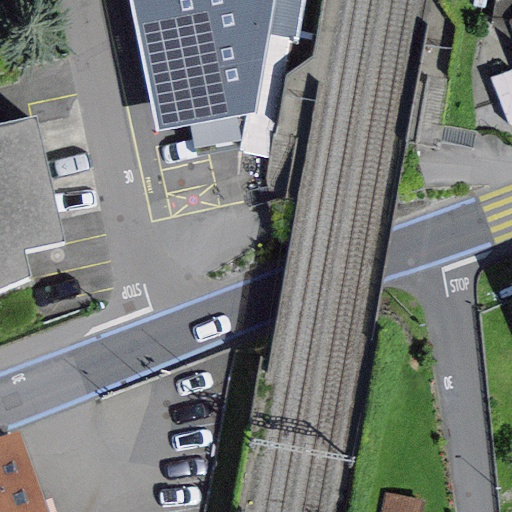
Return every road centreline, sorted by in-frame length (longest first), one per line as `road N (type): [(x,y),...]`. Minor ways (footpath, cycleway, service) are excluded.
road 1 (residential): [(76,0),(129,223),(173,335)]
road 2 (tertiary): [(173,335),(435,238)]
road 3 (residential): [(477,511),(435,238)]
road 4 (tertiary): [(0,400),(173,335)]
